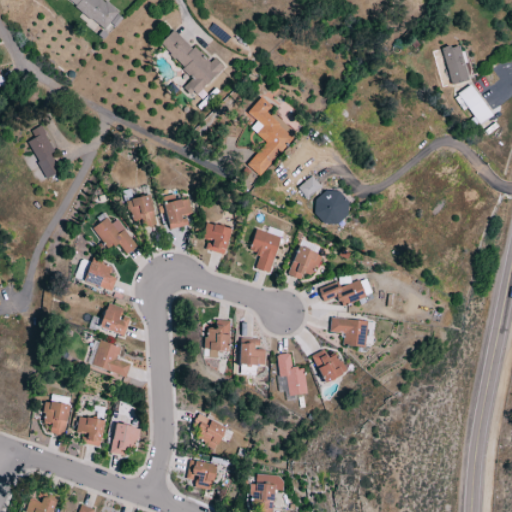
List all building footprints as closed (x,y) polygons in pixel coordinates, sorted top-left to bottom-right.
[(63,0),(103,30),(108,23),(115,28),(122,17),(99,0),(63,0)] [(223,68),(213,58),(207,64),(173,29),(157,45),(191,78),(182,88),(192,99),(223,68)] [(456,45),(439,50),(450,85),(467,80),(456,45)] [(476,126),(490,117),(469,86),(456,95),(476,126)] [(264,143),(244,166),(257,177),(294,135),(267,111),(270,107),(259,98),(245,113),(255,122),(249,129),(264,143)] [(29,131),(33,139),(26,142),(43,179),(60,172),(39,127),(29,131)] [(296,188),(305,199),(319,188),(310,176),(296,188)] [(315,222),(346,223),(347,200),(339,200),(339,192),(316,191),(315,222)] [(140,229),(155,225),(147,195),(126,201),(132,222),(138,220),(140,229)] [(187,227),(185,218),(190,217),(187,200),(163,203),(166,230),(187,227)] [(106,251),(116,243),(124,255),(135,247),(115,220),(109,224),(105,218),(90,229),(106,251)] [(222,255),(229,230),(205,223),(201,239),(206,241),(203,250),(222,255)] [(280,232),(268,228),(266,233),(254,229),(247,252),(257,255),(253,269),(267,273),(280,232)] [(285,275),(303,282),(310,266),(315,268),(320,256),(296,247),(285,275)] [(81,281),(109,292),(114,279),(106,276),(110,266),(89,259),(81,281)] [(336,282),(316,289),(321,302),(335,297),(339,307),(371,295),(364,278),(338,288),(336,282)] [(121,337),(127,320),(119,317),(121,309),(105,303),(96,328),(121,337)] [(327,333),(342,334),(341,346),(363,348),(365,322),(328,318),(327,333)] [(215,351),(226,352),(227,322),(213,321),(213,330),(202,329),(202,350),(206,350),(206,358),(215,358),(215,351)] [(257,340),(237,339),(237,365),(262,366),(263,351),(252,351),(252,346),(257,346),(257,340)] [(118,349),(97,341),(88,366),(123,379),(128,365),(114,360),(118,349)] [(326,358),(322,350),(309,356),(323,384),(344,373),(335,354),(326,358)] [(285,396),(304,395),(302,368),(289,369),(288,354),(275,355),(276,377),(284,377),(285,396)] [(40,423),(49,424),(47,433),(62,436),(67,406),(43,402),(40,423)] [(190,427),(200,432),(195,441),(212,450),(224,428),(197,414),(190,427)] [(98,447),(102,421),(77,417),(74,433),(82,434),(80,445),(98,447)] [(107,454),(122,456),(123,450),(133,452),(137,428),(113,424),(107,454)] [(183,480),(192,482),(191,488),(209,491),(214,466),(187,460),(183,480)] [(281,476),(254,475),(254,485),(248,484),(247,504),(257,505),(256,511),(270,511),(271,491),(281,491),(281,476)] [(50,511),(52,501),(40,499),(39,503),(26,500),(23,511),(50,511)]
